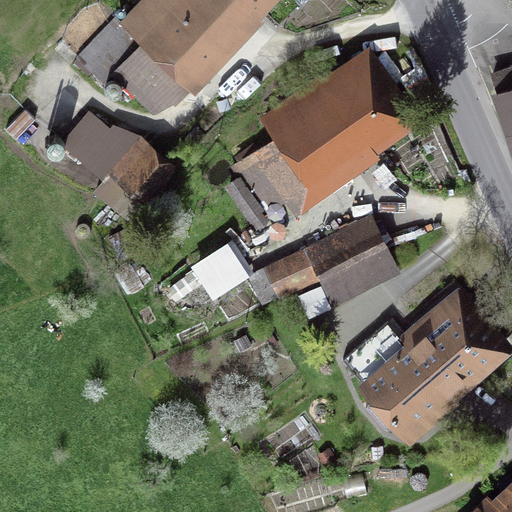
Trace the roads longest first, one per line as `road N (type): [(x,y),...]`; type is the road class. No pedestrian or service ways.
road 1 (track): [(43,83),(138,121),(168,123),(247,59),(426,12)]
road 2 (tertiary): [(511,215),(435,33)]
road 3 (track): [(511,450),(407,511)]
